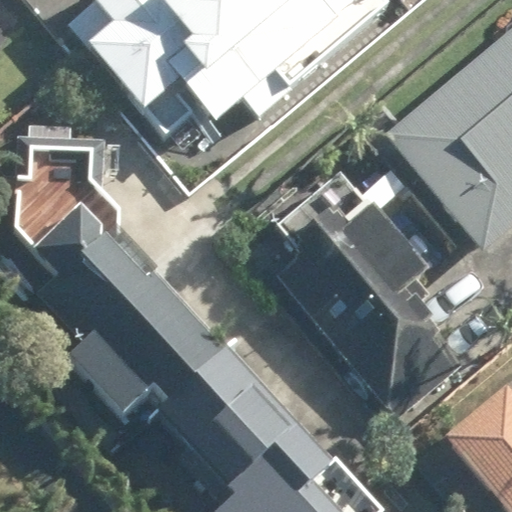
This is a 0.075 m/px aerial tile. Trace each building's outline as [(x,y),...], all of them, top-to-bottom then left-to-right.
[(88,10),(60,35),(168,155),(226,103),(252,132),(387,11),(377,0),(84,0),(82,3),(88,10)] [(511,32),(383,143),(483,259),(511,234),(511,32)] [(136,295),(100,252),(112,246),(114,217),(86,188),(89,150),(12,147),(9,236),(24,259),(46,286),(24,305),(77,367),(63,378),(107,431),(142,403),(152,416),(140,426),(212,511),(211,511),(370,511),(329,463),(317,473),(219,355),(210,363),(146,287),(136,295)] [(316,216),(255,269),(387,424),(458,363),(402,298),(421,281),(360,209),(331,233),(316,216)] [(511,511),(511,389),(434,452),(485,511),(511,511)]
